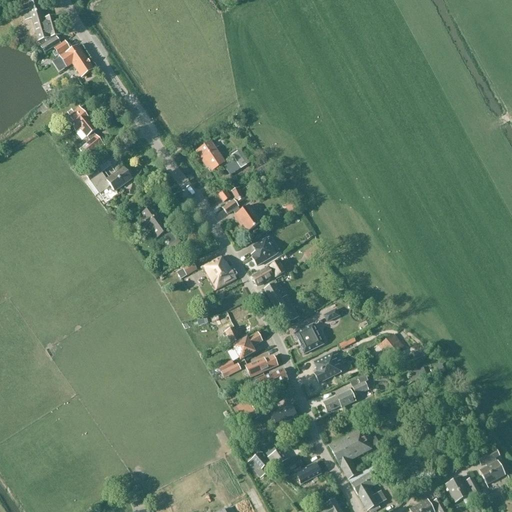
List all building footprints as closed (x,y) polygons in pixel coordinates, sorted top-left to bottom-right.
[(45,19),(40,1),(26,5),(28,10),(22,12),(25,22),(31,20),(37,43),(39,42),(41,47),(40,48),(44,55),(60,44),(56,38),(56,37),(61,35),(56,15),(45,19)] [(70,51),(65,42),(54,49),(67,69),(72,66),(81,79),(94,70),(78,46),(70,51)] [(83,112),(81,109),(74,115),(73,113),(65,120),(76,133),(79,130),(89,142),(79,151),(88,162),(105,147),(93,133),(98,129),(91,122),(93,120),(85,110),(83,112)] [(210,144),(197,153),(195,154),(202,164),(204,163),(211,173),(224,165),(210,144)] [(230,176),(247,166),(238,153),(232,156),(234,161),(224,167),(230,176)] [(97,167),(85,176),(89,181),(86,184),(95,196),(98,194),(99,195),(110,187),(114,193),(133,180),(124,167),(106,180),(97,167)] [(245,199),(239,188),(230,192),(236,204),(245,199)] [(231,198),(225,190),(217,196),(223,204),(231,198)] [(287,203),(291,212),(299,209),(295,200),(287,203)] [(241,211),(233,201),(222,209),(227,216),(233,212),(235,215),(233,217),(240,228),(242,226),(247,233),(261,223),(249,206),(241,211)] [(156,239),(162,234),(167,231),(151,208),(140,216),(142,218),(133,225),(141,235),(149,228),(156,239)] [(168,230),(167,231),(162,234),(170,245),(177,241),(168,230)] [(277,256),(266,238),(251,247),(255,253),(250,256),(251,258),(251,259),(257,268),(277,256)] [(177,240),(177,241),(170,245),(159,254),(165,262),(183,248),(177,240)] [(215,293),(236,281),(226,265),(225,266),(220,259),(202,270),(215,293)] [(286,273),(279,261),(251,278),(257,288),(274,278),(275,279),(286,273)] [(193,264),(184,269),(177,273),(181,280),(186,277),(187,277),(197,271),(193,264)] [(295,321),(295,320),(299,318),(287,296),(282,299),(274,284),(263,290),(284,328),(295,321)] [(327,324),(340,317),(336,310),(323,316),(327,324)] [(313,325),(294,335),(304,355),(323,346),(316,333),(318,332),(315,325),(313,326),(313,325)] [(236,330),(234,328),(222,334),(229,347),(241,341),(240,340),(244,338),(239,329),(236,330)] [(232,346),(226,349),(229,353),(234,350),(240,362),(254,355),(250,348),(262,342),(258,334),(233,348),(232,346)] [(378,347),(388,360),(395,355),(402,350),(393,336),(378,347)] [(342,349),(352,344),(349,338),(339,342),(342,349)] [(404,352),(402,350),(395,355),(388,360),(391,364),(405,354),(404,352)] [(333,354),(313,364),(316,370),(314,370),(316,374),(314,375),(319,384),(341,373),(337,367),(339,366),(333,354)] [(278,367),(273,356),(264,360),(264,358),(244,367),(250,380),(278,367)] [(241,371),(237,364),(227,370),(231,376),(241,371)] [(255,382),(251,383),(257,395),(262,392),(288,381),(283,369),(257,380),(257,381),(255,382)] [(368,382),(365,376),(350,383),(353,388),(352,388),(356,397),(368,391),(365,383),(368,382)] [(356,403),(351,391),(322,404),(327,414),(340,408),(341,409),(356,403)] [(249,407),(247,402),(236,407),(243,422),(256,415),(252,406),(249,407)] [(297,418),(292,405),(271,414),(276,427),(297,418)] [(329,450),(348,481),(357,476),(349,463),(370,451),(369,450),(379,444),(375,438),(372,439),(370,435),(363,439),(359,433),(329,450)] [(288,460),(280,450),(267,458),(274,469),(288,460)] [(486,487),(503,478),(496,466),(495,466),(493,461),(497,458),(494,452),(477,462),(480,468),(484,466),(486,470),(478,474),(486,487)] [(258,454),(247,464),(256,474),(261,470),(267,465),(258,454)] [(321,474),(316,465),(302,472),(301,469),(303,467),(299,460),(281,470),(285,477),(294,472),(296,475),(299,481),(302,486),(307,483),(307,482),(321,474)] [(380,476),(374,466),(357,476),(348,481),(358,496),(367,511),(379,505),(369,489),(378,484),(375,479),(380,476)] [(459,480),(446,487),(456,506),(464,502),(467,508),(473,505),(469,497),(472,495),(475,500),(480,497),(472,481),(466,484),(466,485),(463,487),(459,480)] [(427,502),(409,511),(445,511),(439,500),(438,500),(432,503),(433,505),(433,506),(430,507),(427,502)] [(340,511),(334,502),(334,501),(316,511),(340,511)]
